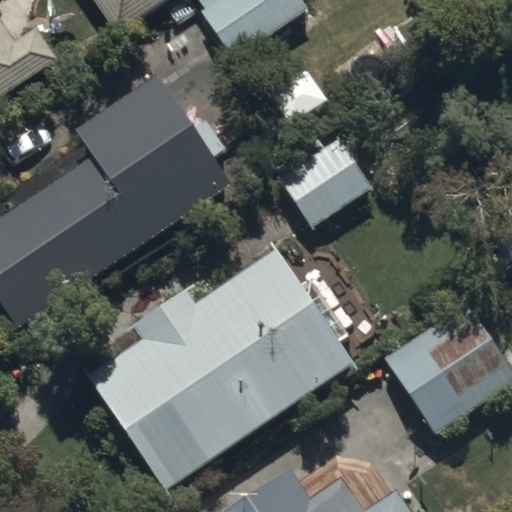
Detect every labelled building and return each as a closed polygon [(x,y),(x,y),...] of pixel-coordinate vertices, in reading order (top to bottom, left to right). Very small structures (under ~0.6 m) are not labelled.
[(93,0),(117,40),(183,0),(196,0),(206,16),(201,18),(230,67),(311,19),(299,0),(93,0)] [(0,112),(64,72),(41,35),(19,50),(0,19),(0,112)] [(0,228),(0,301),(23,335),(237,192),(220,166),(232,158),(211,125),(200,133),(165,80),(79,138),(97,164),(0,228)] [(371,194),(336,139),(275,179),(311,233),(371,194)] [(88,384),(165,498),(354,371),(339,348),(349,341),(313,287),(302,294),(277,258),(198,311),(188,297),(127,339),(135,352),(88,384)] [(383,364),(433,440),(511,388),(511,379),(466,309),(383,364)] [(405,511),(397,499),(376,511),(357,511),(341,487),(310,507),(290,477),(236,511),(405,511)]
